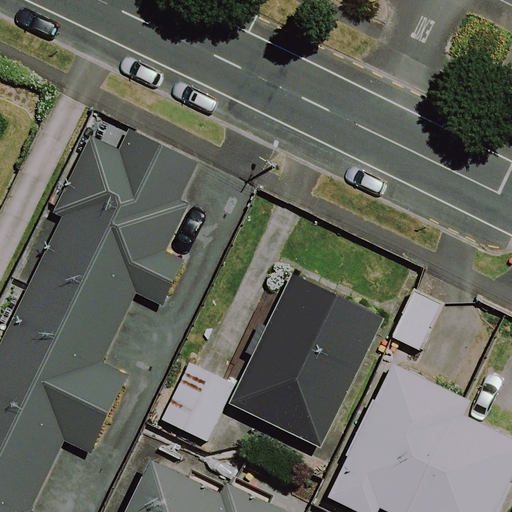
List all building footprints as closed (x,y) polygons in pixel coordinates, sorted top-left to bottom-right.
[(124,151),(94,136),(57,212),(66,216),(0,349),(0,511),(42,511),(35,508),(70,438),(95,451),(133,375),(106,361),(140,290),(167,304),(189,259),(170,250),(192,205),(183,201),(202,163),(135,130),(124,151)] [(389,317),(298,273),(235,402),(326,446),(389,317)] [(439,306),(407,291),(384,340),(416,355),(439,306)] [(478,399),(399,361),(334,496),(367,511),(382,511),(386,505),(399,511),(500,511),(511,488),(511,433),(470,414),(478,399)] [(238,384),(193,362),(166,418),(211,440),(238,384)] [(231,491),(161,458),(134,511),(305,511),(236,479),(231,491)]
